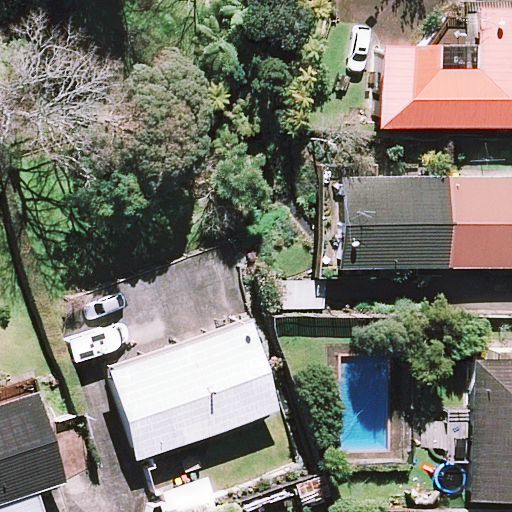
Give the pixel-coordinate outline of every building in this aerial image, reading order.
[(511,11),(465,10),(465,47),(424,47),(365,46),(364,127),(511,128),(511,11)] [(511,267),(511,177),(316,178),(316,268),(511,267)] [(271,410),(241,322),(99,370),(128,458),(271,410)] [(511,358),(457,359),(457,409),(436,409),(436,420),(424,420),(424,451),(438,451),(438,464),(457,464),(457,500),(511,499),(511,358)] [(57,481),(27,391),(0,400),(0,511),(36,511),(29,490),(57,481)] [(314,474),(278,490),(287,511),(303,511),(327,501),(314,474)] [(179,511),(210,502),(203,479),(158,493),(164,511),(179,511)]
